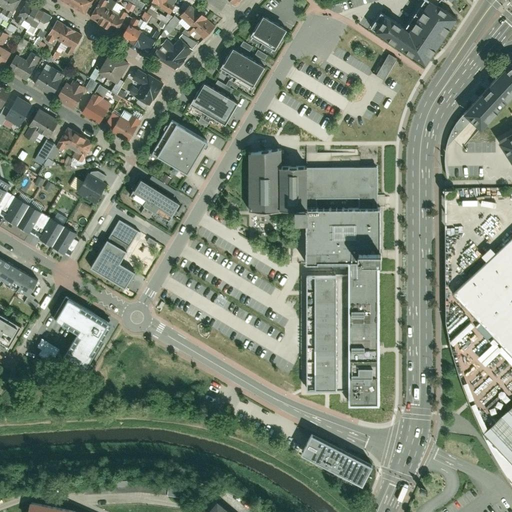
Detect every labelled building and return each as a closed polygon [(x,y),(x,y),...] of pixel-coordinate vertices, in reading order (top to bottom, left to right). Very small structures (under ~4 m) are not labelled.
[(4,13),(9,16),(18,0),(0,0),(0,4),(7,8),(4,13)] [(27,0),(25,0),(17,15),(30,23),(39,7),(27,0)] [(66,0),(81,9),(86,0),(66,0)] [(177,0),(158,0),(156,4),(172,14),(179,1),(177,0)] [(371,27),(426,64),(457,18),(437,5),(428,0),(424,0),(405,28),(381,12),(371,27)] [(130,1),(125,6),(131,12),(136,7),(130,1)] [(193,3),(180,15),(191,27),(204,15),(193,3)] [(98,4),(91,17),(104,24),(111,11),(98,4)] [(39,7),(30,23),(43,31),(53,15),(39,7)] [(111,11),(104,24),(117,31),(124,18),(111,11)] [(204,15),(191,27),(202,39),(215,27),(204,15)] [(253,35),(277,48),(288,28),(264,15),(253,35)] [(72,56),(84,36),(57,19),(43,41),(51,46),(55,38),(67,45),(64,51),(72,56)] [(5,30),(13,34),(16,26),(9,22),(5,30)] [(129,23),(122,35),(134,42),(142,30),(129,23)] [(0,61),(4,63),(10,52),(0,46),(0,44),(6,33),(0,29),(0,61)] [(142,30),(134,42),(147,50),(154,38),(142,30)] [(165,56),(174,66),(191,50),(179,37),(172,44),(167,39),(161,44),(169,52),(165,56)] [(234,47),(222,67),(254,86),(266,66),(234,47)] [(98,72),(116,82),(128,60),(110,50),(98,72)] [(9,67),(27,78),(39,59),(30,54),(26,61),(16,55),(9,67)] [(396,61),(388,56),(377,76),(385,80),(396,61)] [(511,132),(500,140),(511,160),(511,61),(507,65),(464,111),(482,127),(511,94),(511,132)] [(36,84),(52,93),(64,74),(47,65),(36,84)] [(128,92),(149,104),(153,98),(154,99),(163,84),(148,75),(148,76),(138,70),(133,78),(143,84),(139,91),(131,86),(128,92)] [(231,93),(236,84),(227,79),(225,84),(217,79),(214,84),(231,93)] [(56,97),(74,107),(85,90),(67,80),(56,97)] [(204,82),(191,104),(228,125),(241,103),(204,82)] [(0,106),(2,108),(11,93),(0,86),(0,106)] [(82,111),(100,121),(108,107),(99,102),(102,97),(94,92),(82,111)] [(19,124),(30,105),(17,97),(6,116),(19,124)] [(30,127),(24,136),(34,142),(39,134),(48,139),(58,124),(38,111),(28,126),(30,127)] [(108,127),(128,138),(138,119),(131,115),(128,122),(114,115),(108,127)] [(189,173),(208,141),(174,120),(154,151),(189,173)] [(75,152),(73,155),(84,162),(95,144),(67,127),(55,147),(61,151),(64,146),(75,152)] [(274,147),(243,151),(244,209),(277,208),(304,208),(305,263),(348,263),(376,262),(377,193),(377,166),(331,166),(274,167),(274,147)] [(97,201),(106,184),(86,174),(77,191),(97,201)] [(143,178),(132,196),(141,202),(152,184),(143,178)] [(72,179),(69,187),(76,189),(78,181),(72,179)] [(152,184),(141,202),(151,208),(162,190),(152,184)] [(0,205),(9,191),(0,185),(0,205)] [(162,190),(151,208),(161,214),(172,196),(162,190)] [(172,196),(161,214),(170,220),(181,202),(172,196)] [(15,202),(6,219),(19,226),(28,208),(15,202)] [(28,208),(19,226),(31,233),(40,215),(28,208)] [(481,216),(468,224),(471,229),(484,221),(481,216)] [(92,268),(132,290),(141,273),(122,262),(139,231),(118,219),(92,268)] [(51,220),(42,238),(54,245),(64,227),(51,220)] [(64,227),(54,245),(67,251),(76,233),(64,227)] [(511,236),(453,294),(511,356),(511,405),(487,430),(511,467),(511,236)] [(25,265),(2,252),(0,256),(0,279),(12,286),(25,265)] [(376,262),(348,263),(348,273),(305,273),(307,388),(348,387),(348,391),(348,403),(378,402),(376,262)] [(47,278),(25,265),(12,286),(35,299),(47,278)] [(86,366),(112,321),(66,295),(56,312),(84,328),(68,356),(86,366)] [(22,326),(0,313),(0,339),(12,346),(22,326)] [(42,339),(35,352),(52,361),(59,347),(42,339)] [(308,430),(296,452),(359,486),(371,464),(308,430)] [(183,495),(184,485),(169,484),(168,493),(183,495)] [(84,511),(70,506),(28,498),(25,511),(84,511)] [(225,511),(212,501),(203,511),(225,511)]
